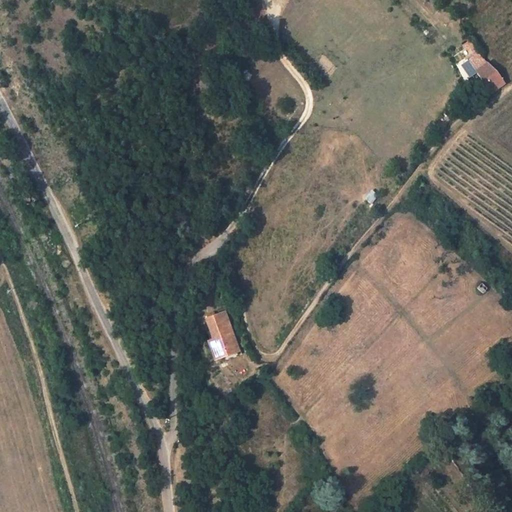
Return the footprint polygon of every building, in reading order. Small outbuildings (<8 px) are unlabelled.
[(496,82),(487,74),(476,85),(478,87),(484,93),(496,82)] [(370,189),(362,197),(370,204),(377,195),(370,189)] [(475,299),(481,292),(474,286),(469,293),(475,299)] [(234,347),(230,336),(233,335),(224,312),(205,319),(212,339),(212,340),(214,339),(215,342),(208,345),(214,360),(225,356),(223,351),(234,347)] [(223,351),(225,356),(238,351),(233,335),(230,336),(234,347),(223,351)]
